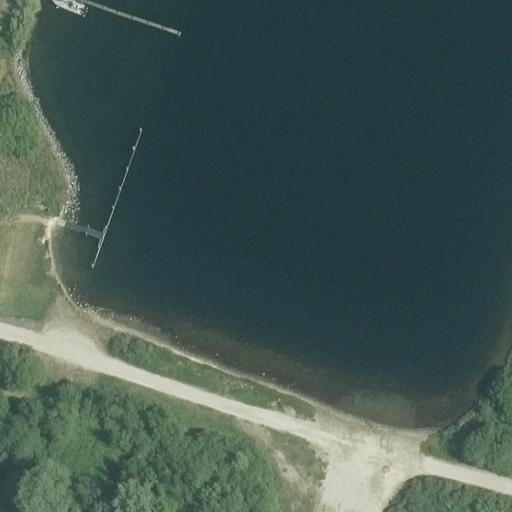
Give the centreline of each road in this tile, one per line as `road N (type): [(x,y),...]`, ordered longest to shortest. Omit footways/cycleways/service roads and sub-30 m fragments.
road 1 (track): [(0,332),(248,416),(511,488)]
road 2 (track): [(248,416),(250,438),(345,511)]
